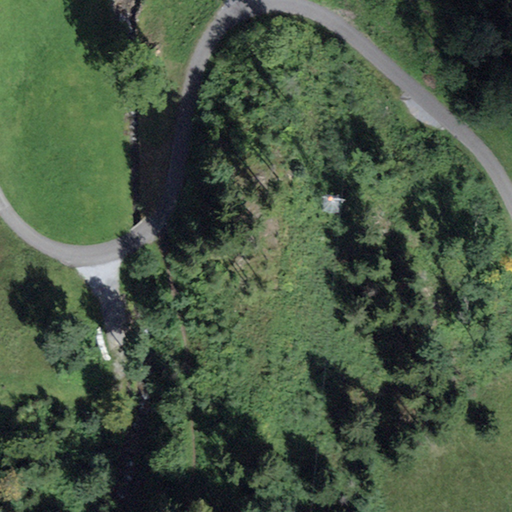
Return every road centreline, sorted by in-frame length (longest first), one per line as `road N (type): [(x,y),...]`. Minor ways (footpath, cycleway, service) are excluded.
road 1 (residential): [(511,201),(484,154),(346,30),(290,3),(243,11),(207,40),(192,67),(176,181),(162,213),(133,243),(66,255),(33,239),(0,204)]
road 2 (track): [(162,213),(200,430),(188,511)]
